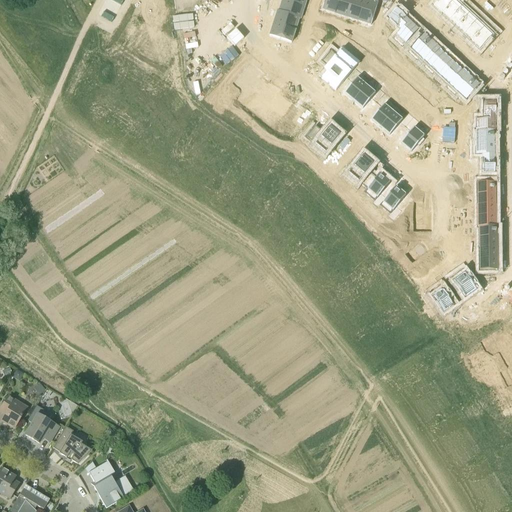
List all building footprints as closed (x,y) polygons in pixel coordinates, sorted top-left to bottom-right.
[(282,0),(282,1),(304,8),(306,0),(282,0)] [(324,0),(321,10),(334,14),(338,0),(324,0)] [(338,0),(334,14),(346,18),(351,0),(338,0)] [(351,0),(346,18),(358,22),(364,0),(351,0)] [(365,0),(364,0),(358,22),(370,26),(377,4),(365,0)] [(452,0),(438,0),(432,7),(441,15),(454,1),(452,0)] [(282,1),(278,13),(299,20),(300,20),(304,8),(282,1)] [(454,1),(441,15),(449,21),(461,8),(454,1)] [(461,8),(449,21),(456,28),(469,15),(461,8)] [(396,10),(387,19),(401,31),(409,22),(396,10)] [(276,13),(273,25),(295,32),(299,20),(278,13),(276,13)] [(469,15),(456,28),(464,35),(476,22),(469,15)] [(401,31),(396,36),(405,45),(418,31),(409,22),(401,31)] [(476,22),(464,35),(471,42),(484,29),(476,22)] [(380,23),(376,34),(382,36),(386,24),(380,23)] [(273,25),(269,37),(291,44),(295,32),(273,25)] [(471,42),(470,43),(479,51),(492,37),(484,29),(471,42)] [(372,46),(376,34),(370,32),(366,44),(372,46)] [(424,36),(411,50),(420,58),(432,45),(433,44),(424,36)] [(432,45),(420,58),(427,65),(440,51),(432,45)] [(330,51),(321,63),(330,70),(325,76),(335,85),(350,67),(330,51)] [(440,51),(427,65),(435,72),(447,58),(440,51)] [(447,58),(435,72),(442,79),(455,65),(447,58)] [(511,62),(503,73),(511,81),(511,80),(511,62)] [(455,65),(442,79),(450,86),(462,72),(455,65)] [(250,69),(235,87),(245,96),(242,99),(247,104),(255,94),(250,90),(260,78),(250,69)] [(352,84),(344,94),(353,102),(365,87),(356,80),(361,75),(355,70),(347,80),(352,84)] [(462,72),(450,86),(457,93),(469,79),(462,72)] [(469,79),(457,93),(466,101),(479,87),(470,79),(469,79)] [(255,94),(247,104),(253,108),(256,104),(266,113),(281,95),(271,86),(261,98),(255,94)] [(365,87),(353,102),(362,110),(371,100),(376,104),(384,94),(379,90),(375,95),(365,87)] [(381,108),(371,121),(380,128),(392,114),(383,106),(389,99),(384,94),(376,104),(381,108)] [(281,95),(266,113),(276,121),(273,125),(278,129),(286,120),(281,115),(291,103),(281,95)] [(495,102),(483,102),(483,121),(495,120),(495,102)] [(286,120),(278,129),(283,134),(290,126),(301,134),(316,116),(305,108),(291,124),(286,120)] [(392,114),(380,128),(389,136),(400,124),(405,128),(413,118),(408,114),(401,121),(392,114)] [(410,132),(400,144),(411,153),(417,145),(419,147),(424,141),(422,139),(423,138),(413,129),(418,123),(413,118),(405,128),(410,132)] [(483,121),(476,121),(476,133),(494,132),(496,132),(495,120),(483,121)] [(315,126),(306,138),(325,154),(339,136),(330,128),(324,134),(315,126)] [(476,133),(475,133),(475,144),(494,144),(494,132),(476,133)] [(494,144),(475,144),(475,156),(482,156),(494,156),(494,144)] [(494,156),(482,156),(482,174),(494,174),(494,156)] [(363,157),(348,174),(357,182),(367,190),(376,179),(367,171),(372,165),(363,157)] [(376,179),(367,190),(377,198),(372,204),(377,209),(382,203),(385,199),(380,195),(390,184),(379,175),(376,179)] [(495,184),(477,184),(477,195),(495,195),(495,184)] [(385,199),(382,203),(393,211),(388,217),(393,222),(401,212),(396,208),(405,197),(395,188),(385,199)] [(495,195),(477,195),(477,206),(495,206),(495,195)] [(428,205),(416,205),(416,229),(428,228),(428,205)] [(495,206),(477,206),(477,217),(495,217),(495,206)] [(495,217),(477,217),(477,228),(479,228),(495,228),(495,217)] [(495,228),(479,228),(479,239),(497,238),(497,228),(495,228)] [(497,238),(479,239),(479,249),(497,249),(497,238)] [(419,247),(410,254),(414,258),(423,251),(419,247)] [(497,249),(479,249),(479,260),(497,260),(497,249)] [(497,260),(479,260),(479,271),(497,271),(497,260)] [(452,281),(453,283),(465,298),(476,291),(465,275),(461,271),(450,278),(445,271),(439,274),(447,285),(452,281)] [(429,294),(432,298),(443,314),(454,306),(442,291),(441,289),(447,285),(439,274),(433,279),(439,287),(429,294)] [(507,300),(490,307),(495,317),(503,313),(511,310),(507,300)] [(503,313),(495,317),(499,326),(507,323),(511,320),(511,310),(503,313)] [(468,319),(457,325),(467,342),(478,335),(468,319)] [(511,320),(507,323),(499,326),(503,336),(511,332),(511,320)] [(485,335),(479,338),(485,349),(490,347),(488,342),(485,335)] [(494,345),(491,347),(493,352),(503,348),(508,359),(511,356),(511,343),(505,347),(502,342),(494,345)] [(511,367),(511,369),(503,374),(506,379),(511,376),(511,356),(508,359),(511,367)] [(9,369),(2,372),(5,378),(12,375),(9,369)] [(44,391),(40,385),(34,391),(38,396),(44,391)] [(14,429),(26,409),(8,398),(0,410),(6,414),(2,421),(7,424),(6,425),(14,429)] [(49,442),(58,428),(37,416),(25,436),(39,444),(42,438),(49,442)] [(78,465),(92,452),(80,445),(82,443),(70,436),(73,432),(65,428),(52,449),(59,453),(58,454),(62,457),(63,455),(67,457),(65,460),(70,463),(71,460),(78,465)] [(130,492),(123,480),(115,485),(110,476),(114,474),(107,461),(106,461),(107,463),(87,475),(87,476),(89,475),(96,487),(94,488),(96,492),(104,504),(102,505),(102,506),(104,505),(107,509),(123,499),(122,497),(133,491),(133,490),(130,492)] [(1,469),(0,469),(0,494),(9,500),(19,484),(13,481),(15,477),(1,469)] [(35,511),(34,510),(36,506),(43,510),(49,500),(25,486),(19,496),(10,511),(35,511)]
